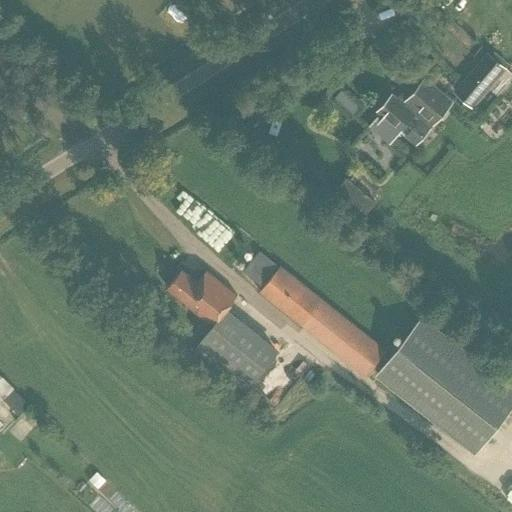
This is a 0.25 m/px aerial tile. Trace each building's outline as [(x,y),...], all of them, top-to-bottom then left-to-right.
[(490,90),(498,97),(511,80),(511,73),(488,53),(454,93),(473,109),(490,90)] [(316,92),(331,81),(325,73),(310,84),(316,92)] [(393,137),(399,131),(416,145),(451,102),(425,80),(409,99),(405,96),(400,96),(397,99),(392,95),(380,110),(387,116),(379,124),(393,137)] [(337,190),(366,213),(375,201),(347,178),(337,190)] [(196,224),(208,210),(190,194),(177,209),(196,224)] [(224,221),(212,237),(223,245),(235,229),(224,221)] [(261,252),(244,271),(264,287),(260,291),(366,376),(387,351),(281,266),(280,267),(261,252)] [(245,345),(255,332),(261,325),(236,304),(238,300),(235,298),(237,295),(206,270),(197,282),(183,269),(168,287),(187,303),(187,304),(212,324),(213,325),(202,339),(197,335),(186,348),(240,391),(265,361),(245,345)] [(378,374),(474,452),(511,404),(511,390),(422,319),(378,374)] [(264,362),(270,367),(277,357),(272,353),(264,362)] [(0,398),(19,417),(30,406),(0,374),(0,398)] [(100,466),(88,475),(96,486),(108,478),(100,466)] [(511,478),(503,489),(511,496),(511,478)]
